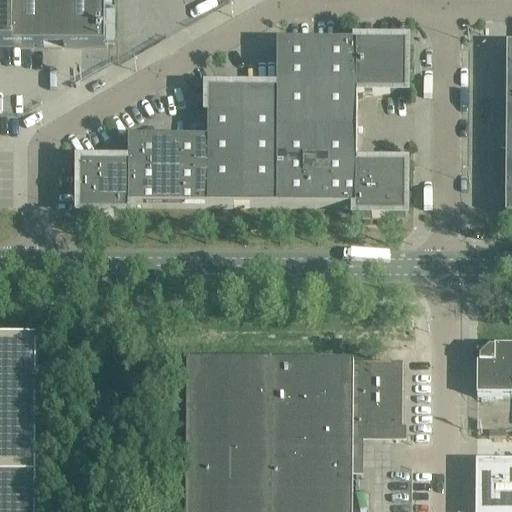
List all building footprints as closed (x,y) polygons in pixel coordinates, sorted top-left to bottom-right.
[(0,0),(0,47),(44,48),(64,48),(105,48),(105,0),(0,0)] [(406,96),(407,46),(278,46),(278,94),(278,125),(357,126),(357,96),(406,96)] [(277,210),(278,125),(278,94),(209,93),(209,143),(208,209),(277,210)] [(406,218),(406,169),(357,169),(357,126),(278,125),(277,210),(356,210),(356,218),(406,218)] [(208,209),(209,143),(130,142),(130,167),(104,168),(81,167),(80,216),(130,217),(130,209),(208,209)] [(0,485),(37,486),(38,348),(0,347),(0,485)] [(511,349),(495,350),(495,352),(481,352),(480,352),(480,366),(478,366),(478,399),(511,399),(511,349)] [(353,511),(354,437),(402,437),(403,369),(188,367),(187,511),(353,511)] [(511,511),(511,465),(477,466),(476,511),(511,511)]
